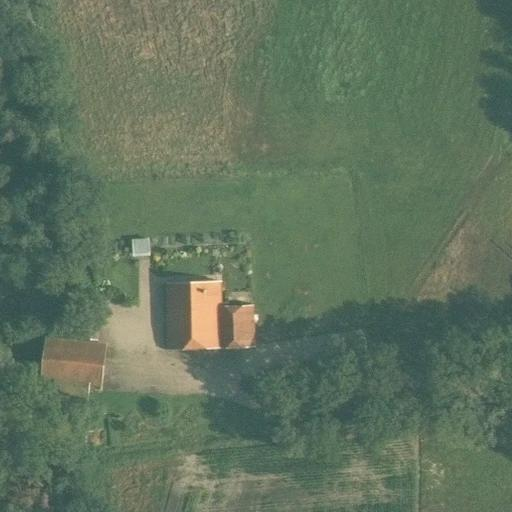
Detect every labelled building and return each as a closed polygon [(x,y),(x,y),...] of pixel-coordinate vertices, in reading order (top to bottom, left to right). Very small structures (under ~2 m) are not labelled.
[(136,239),(137,254),(153,253),(152,238),(136,239)] [(221,309),(220,284),(167,286),(167,351),(253,348),(252,308),(221,309)] [(78,340),(98,342),(102,305),(82,303),(78,340)] [(41,381),(38,400),(87,406),(89,392),(101,392),(106,347),(8,336),(4,376),(41,381)] [(494,460),(468,450),(452,492),(491,507),(499,487),(486,482),(494,460)]
